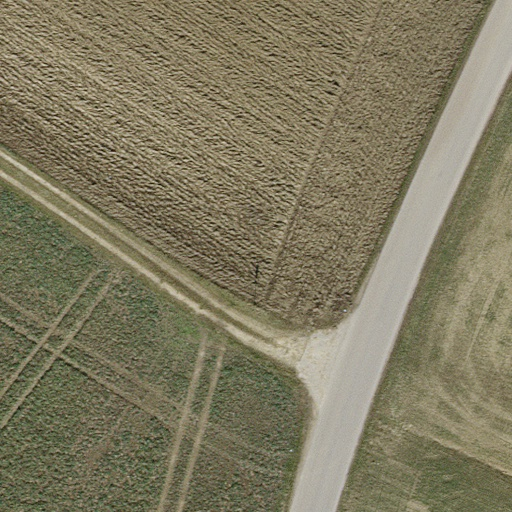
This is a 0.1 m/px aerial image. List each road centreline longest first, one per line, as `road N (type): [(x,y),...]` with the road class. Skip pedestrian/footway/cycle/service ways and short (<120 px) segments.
road 1 (residential): [(499,0),(349,385),(318,511)]
road 2 (track): [(0,155),(349,385)]
